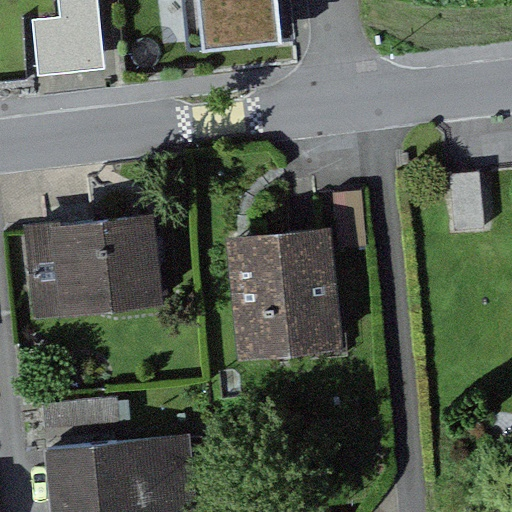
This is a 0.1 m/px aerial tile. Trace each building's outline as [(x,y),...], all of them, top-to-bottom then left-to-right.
[(103,0),(67,0),(68,10),(38,12),(43,68),(109,62),(103,0)] [(278,0),(199,0),(203,41),(282,33),(278,0)] [(162,209),(50,218),(57,311),(170,302),(162,209)] [(340,221),(253,228),(263,352),(350,345),(340,221)] [(212,511),(206,428),(67,439),(72,511),(212,511)]
